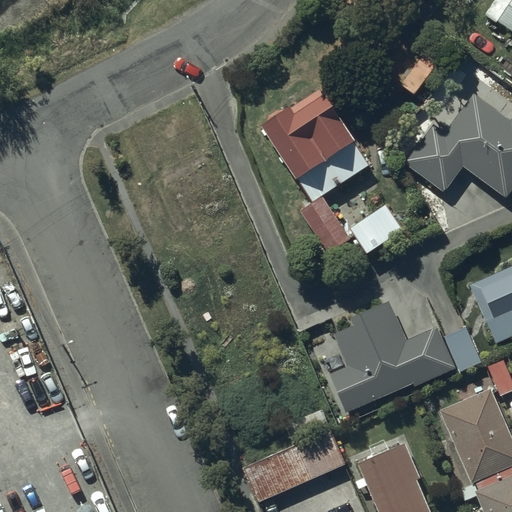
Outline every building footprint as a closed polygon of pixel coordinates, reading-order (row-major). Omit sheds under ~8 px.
[(438,57),(424,47),(399,80),(414,91),(438,57)] [(286,100),(259,118),(311,199),(299,207),(327,251),(350,237),(321,192),(369,161),(320,84),(289,104),(286,100)] [(511,184),(511,118),(510,121),(477,97),(445,140),(434,131),(408,165),(442,191),(463,163),(504,194),(511,184)] [(231,245),(223,229),(243,219),(210,157),(166,179),(198,242),(212,235),(220,251),(231,245)] [(380,205),(348,227),(364,250),(396,229),(380,205)] [(511,265),(468,284),(492,339),(511,330),(511,265)] [(445,363),(431,331),(402,343),(384,302),(348,317),(352,326),(333,334),(348,368),(332,374),(345,406),(445,363)] [(462,326),(443,333),(458,369),(476,362),(462,326)] [(511,373),(505,355),(487,362),(499,393),(511,387),(511,373)] [(511,511),(511,434),(490,384),(438,407),(470,479),(474,478),(477,486),(474,487),(484,511),(511,511)] [(257,499),(343,460),(330,433),(245,471),(257,499)] [(359,465),(377,511),(430,511),(418,484),(423,482),(408,444),(359,465)]
